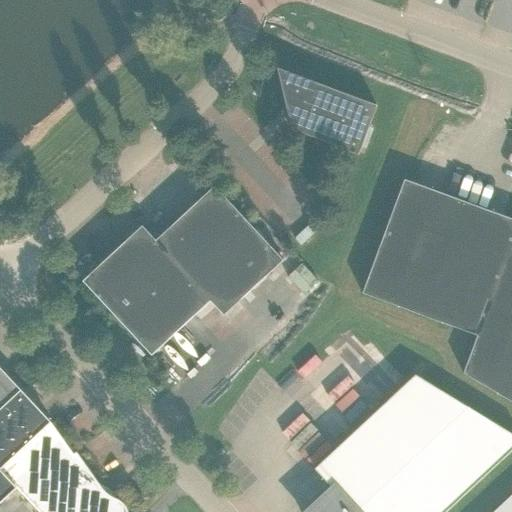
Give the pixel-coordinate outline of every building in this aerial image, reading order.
[(358,155),(376,106),(296,76),(285,106),(291,130),(358,155)] [(448,326),(490,212),(405,180),(363,294),(448,326)] [(283,261),(214,187),(155,241),(142,226),(82,282),(151,356),(210,301),(223,316),(283,261)] [(511,402),(511,219),(490,212),(448,326),(478,336),(464,374),(511,402)] [(0,426),(29,399),(0,367),(0,426)] [(446,511),(511,450),(511,434),(416,376),(315,470),(335,491),(311,511),(446,511)] [(29,399),(0,426),(0,502),(16,488),(39,511),(127,511),(128,511),(127,509),(126,507),(125,505),(123,503),(121,502),(119,501),(115,499),(111,496),(103,490),(77,453),(74,455),(51,423),(29,399)] [(511,511),(511,496),(494,511),(511,511)]
